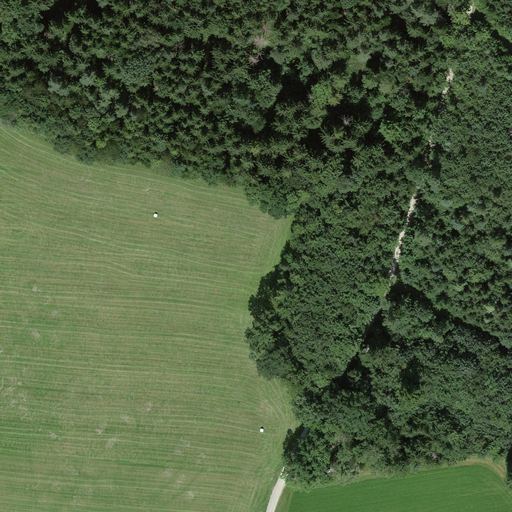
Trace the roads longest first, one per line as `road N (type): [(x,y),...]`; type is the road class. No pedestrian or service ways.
road 1 (track): [(273,511),(386,285),(469,0)]
road 2 (track): [(386,285),(511,343)]
